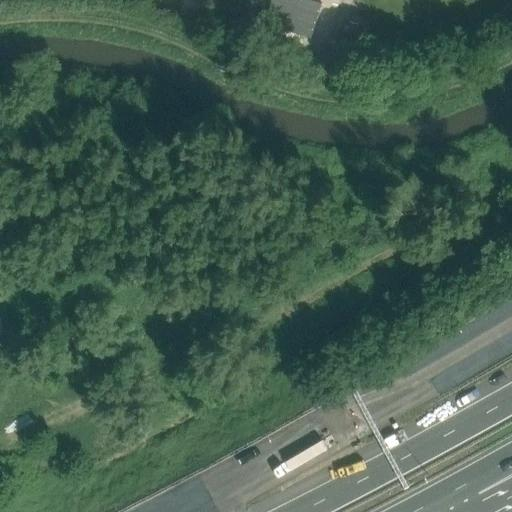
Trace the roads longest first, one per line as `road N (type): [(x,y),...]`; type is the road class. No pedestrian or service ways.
road 1 (motorway): [(511,332),(199,511)]
road 2 (motorway): [(511,399),(300,511)]
